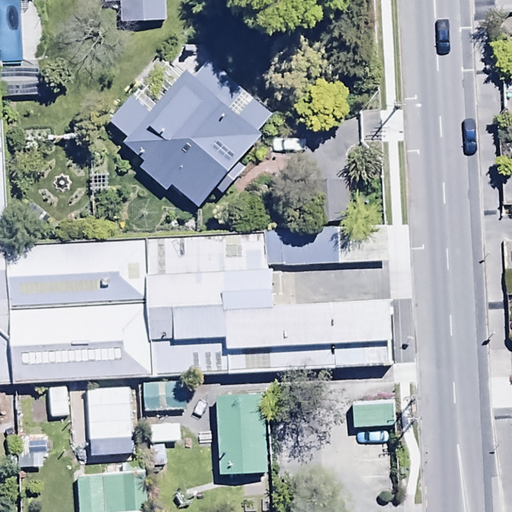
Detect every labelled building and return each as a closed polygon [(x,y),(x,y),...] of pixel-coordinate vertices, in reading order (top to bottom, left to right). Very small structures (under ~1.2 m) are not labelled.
[(165,0),(101,0),(102,8),(119,7),(120,29),(167,27),(165,0)] [(177,42),(108,126),(127,142),(123,148),(144,165),(139,171),(166,193),(169,190),(198,213),(214,194),(224,202),(246,175),(237,168),(275,122),(177,42)] [(1,71),(1,99),(38,99),(38,71),(1,71)] [(349,183),(310,184),(312,226),(351,224),(349,183)] [(6,243),(13,378),(393,360),(390,292),(266,298),(263,230),(6,243)] [(0,378),(13,378),(6,243),(6,233),(0,233),(0,378)] [(183,386),(141,388),(142,416),(184,415),(183,386)] [(264,398),(215,400),(218,482),(266,481),(264,398)] [(349,407),(350,431),(392,430),(391,406),(349,407)] [(74,480),(75,511),(148,511),(146,466),(120,468),(120,478),(74,480)]
